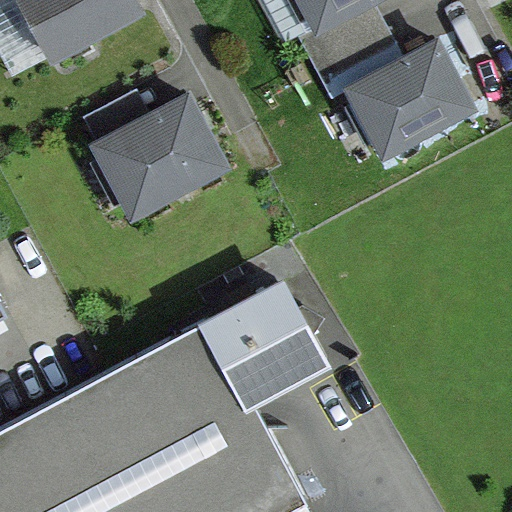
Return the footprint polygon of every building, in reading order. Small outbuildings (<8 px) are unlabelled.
[(130,0),(17,0),(47,56),(135,9),(130,0)] [(303,0),(319,33),(390,0),(303,0)] [(464,36),(356,85),(391,161),(499,112),(464,36)] [(141,205),(222,161),(184,90),(102,134),(141,205)] [(0,267),(0,297),(12,290),(0,267)] [(203,319),(0,426),(0,511),(307,511),(246,396),(316,359),(276,285),(205,322),(203,319)]
